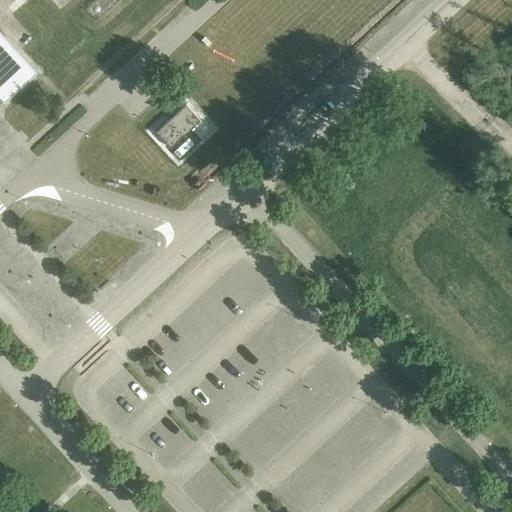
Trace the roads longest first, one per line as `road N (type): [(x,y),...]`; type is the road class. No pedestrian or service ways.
road 1 (unclassified): [(245,192),(511,483)]
road 2 (unclassified): [(245,192),(455,0)]
road 3 (unclassified): [(47,163),(224,0)]
road 4 (unclassified): [(28,398),(198,236)]
road 5 (unclassified): [(47,163),(64,181),(198,236)]
road 6 (unclassified): [(132,511),(28,398)]
road 7 (track): [(404,47),(511,143)]
